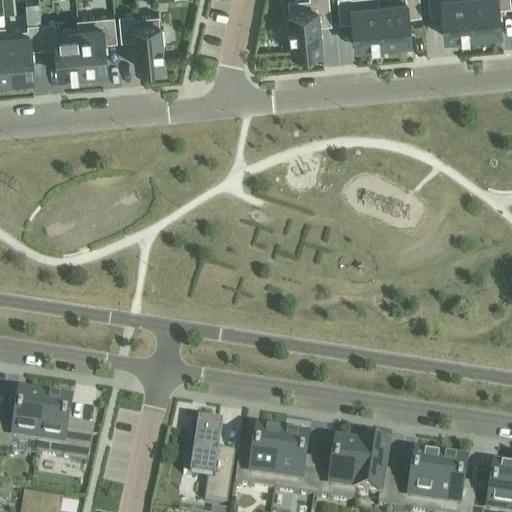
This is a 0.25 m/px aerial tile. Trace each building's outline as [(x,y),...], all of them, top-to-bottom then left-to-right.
[(310,49),(321,48),(318,24),(331,23),(329,0),(286,0),(287,5),(285,5),(285,11),(288,10),(289,23),(286,23),(288,38),(291,38),(291,42),(289,43),(289,49),(292,48),(292,51),(295,51),(296,53),(311,52),(310,49)] [(379,2),(380,2),(379,0),(337,0),(339,22),(352,21),(355,45),(383,42),(379,2)] [(400,0),(380,2),(379,2),(383,42),(385,42),(385,45),(400,43),(400,41),(410,40),(408,16),(421,14),(419,0),(400,0)] [(469,0),(427,0),(429,14),(442,12),(445,36),(472,33),(469,0)] [(469,0),(472,33),(475,33),(475,36),(490,35),(490,32),(500,31),(498,7),(511,6),(510,0),(469,0)] [(161,42),(165,42),(164,27),(160,28),(158,14),(133,16),(133,12),(118,14),(121,40),(134,39),(137,66),(147,65),(147,68),(161,67),(161,64),(163,63),(161,42)] [(77,18),(78,27),(83,71),(87,71),(87,74),(101,72),(101,69),(106,69),(104,41),(117,40),(114,14),(77,18)] [(78,27),(56,30),(55,20),(41,21),(43,47),(56,46),(59,73),(65,73),(65,76),(78,75),(78,72),(83,71),(78,27)] [(43,47),(41,21),(27,23),(27,27),(5,30),(10,78),(14,78),(14,81),(28,79),(28,76),(33,76),(31,48),(43,47)] [(5,30),(5,25),(0,25),(0,82),(5,82),(5,79),(10,78),(5,30)] [(38,444),(45,397),(20,393),(15,423),(1,421),(0,429),(0,448),(12,450),(14,440),(37,444),(38,444)] [(88,462),(92,435),(66,431),(71,401),(45,397),(38,444),(37,444),(36,454),(88,462)] [(198,424),(191,423),(183,475),(207,478),(204,501),(227,505),(235,453),(219,451),(222,426),(198,422),(198,424)] [(274,490),(283,434),(257,430),(252,460),(239,458),(234,484),(274,490)] [(314,496),(318,470),(304,468),(308,438),(283,434),(274,490),(314,496)] [(355,493),(362,446),(336,442),(331,472),(318,470),(314,496),(354,502),(355,493)] [(355,493),(379,496),(377,506),(393,508),(397,482),(383,480),(388,450),(362,446),(355,493)] [(416,511),(432,511),(441,458),(415,454),(410,484),(397,482),(393,508),(416,511)] [(473,511),(476,494),(462,492),(467,462),(441,458),(432,511),(473,511)] [(511,511),(511,468),(494,466),(489,496),(476,494),(473,511),(511,511)]
